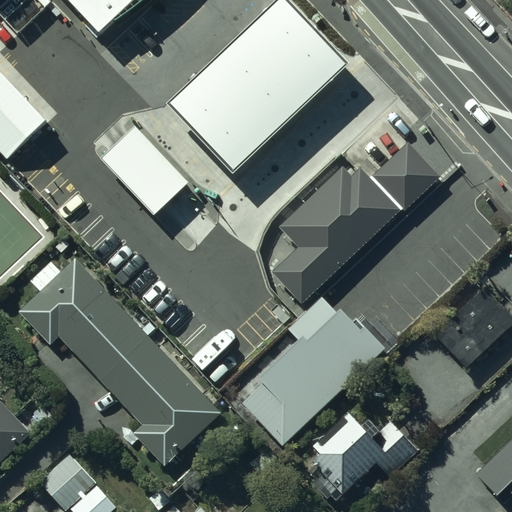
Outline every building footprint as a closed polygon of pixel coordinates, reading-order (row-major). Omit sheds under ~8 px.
[(145,0),(66,0),(103,41),(145,0)] [(237,182),(349,73),(289,6),(174,112),(237,182)] [(0,153),(9,163),(49,128),(0,74),(0,153)] [(190,190),(137,134),(106,164),(158,221),(190,190)] [(352,183),(336,165),(276,222),(322,269),(402,194),(373,163),(352,183)] [(221,415),(76,262),(62,275),(52,264),(31,284),(40,294),(19,314),(50,347),(59,339),(142,427),(133,435),(164,468),(221,415)] [(511,318),(511,311),(475,271),(420,321),(460,365),(511,318)] [(288,332),(300,345),(240,403),(284,448),(385,351),(345,309),(338,316),(322,299),(288,332)] [(0,464),(32,434),(0,402),(0,464)] [(416,445),(387,414),(369,432),(346,407),(309,441),(317,450),(309,457),(339,489),(374,456),(388,471),(416,445)] [(511,433),(474,470),(511,509),(511,433)] [(39,483),(65,511),(66,511),(98,484),(70,454),(39,483)] [(97,487),(77,505),(82,511),(115,511),(118,510),(97,487)]
